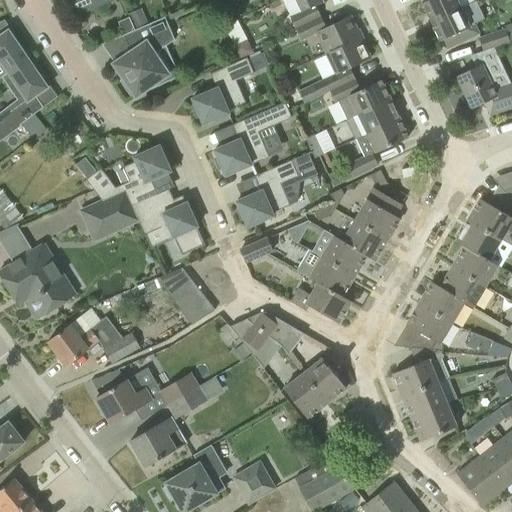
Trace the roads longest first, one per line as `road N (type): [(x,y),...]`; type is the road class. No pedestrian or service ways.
road 1 (residential): [(224,248),(176,132),(111,116),(33,0)]
road 2 (residential): [(458,166),(364,348)]
road 3 (residential): [(124,511),(0,353)]
road 4 (residential): [(364,348),(376,414),(399,451),(460,511)]
road 5 (residential): [(458,166),(376,0)]
road 6 (residential): [(364,348),(246,289)]
